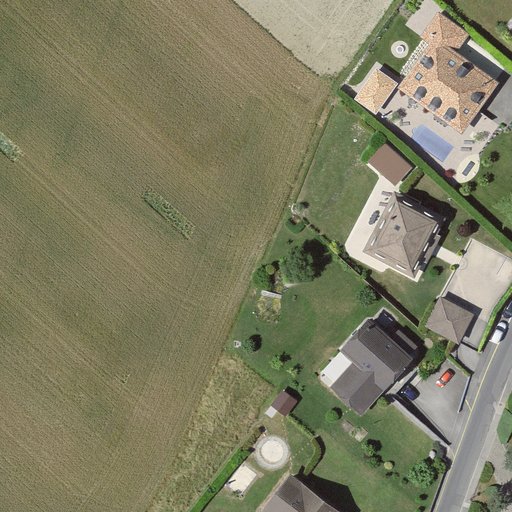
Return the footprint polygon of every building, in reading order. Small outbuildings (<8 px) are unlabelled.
[(432,45),(400,90),(462,134),(497,85),(455,55),(468,37),(438,16),(423,39),(432,45)] [(368,66),(353,100),(376,109),(390,76),(368,66)] [(395,183),(412,163),(383,139),(366,158),(395,183)] [(440,220),(398,200),(373,250),(415,270),(440,220)] [(472,316),(442,301),(428,329),(458,344),(472,316)] [(370,321),(343,352),(355,363),(330,391),(362,419),(414,360),(370,321)] [(338,511),(290,476),(263,511),(338,511)]
